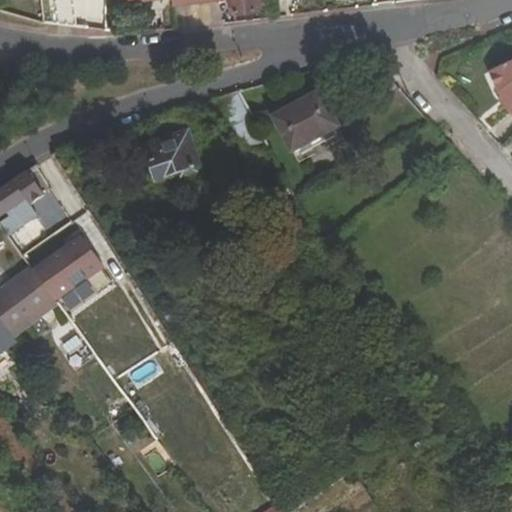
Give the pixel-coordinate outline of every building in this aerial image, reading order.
[(55,0),(58,25),(78,27),(74,0),(55,0)] [(511,65),(490,74),(501,99),(502,98),(511,107),(511,108),(508,113),(511,117),(511,65)] [(238,93),(218,100),(254,166),(272,156),(238,93)] [(293,154),(339,130),(320,95),(275,120),(293,154)] [(511,108),(511,107),(502,98),(501,99),(497,102),(508,113),(511,108)] [(158,185),(166,182),(165,178),(200,166),(189,134),(146,148),(158,185)] [(29,174),(0,193),(0,222),(10,215),(14,220),(45,197),(29,174)] [(0,294),(0,322),(14,340),(59,307),(32,271),(0,294)] [(0,357),(17,344),(14,340),(0,322),(0,357)]
